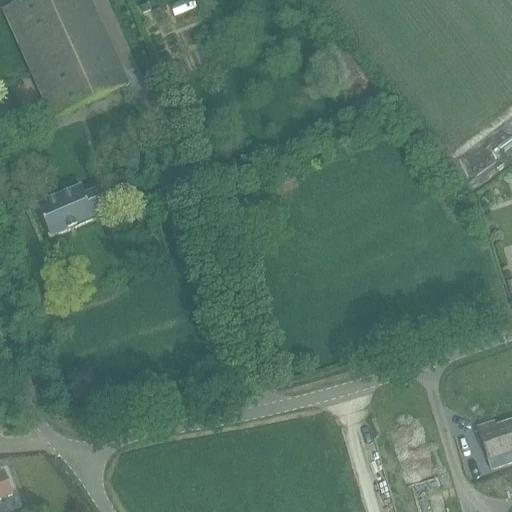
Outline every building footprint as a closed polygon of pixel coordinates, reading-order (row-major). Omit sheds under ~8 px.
[(29,0),(11,8),(60,118),(126,89),(86,0),(29,0)] [(210,0),(187,0),(192,10),(212,2),(210,0)] [(1,127),(7,141),(30,132),(23,117),(1,127)] [(36,207),(50,241),(95,221),(92,216),(125,201),(116,182),(83,196),(80,188),(36,207)] [(478,430),(492,472),(511,465),(511,423),(496,429),(494,425),(478,430)] [(0,501),(12,497),(3,474),(0,475),(0,501)]
